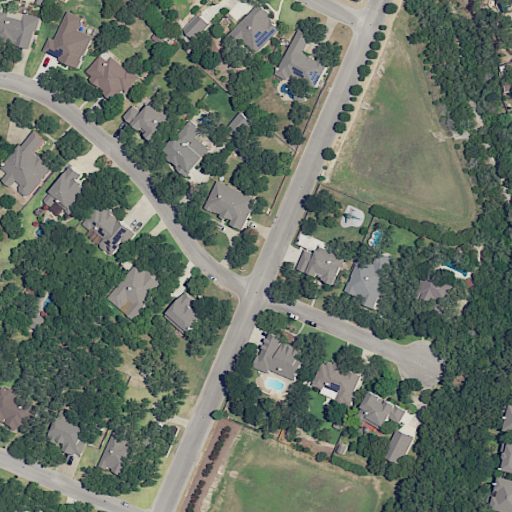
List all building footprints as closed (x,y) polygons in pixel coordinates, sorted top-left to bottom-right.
[(226,38),(237,49),(243,43),(255,55),(282,27),(258,4),(226,38)] [(0,39),(32,47),(39,17),(0,7),(0,39)] [(55,40),(49,37),(43,53),(80,67),(92,35),(79,30),(84,17),(66,11),(55,40)] [(183,29),(195,40),(209,24),(198,13),(183,29)] [(277,73),(316,90),(328,63),(303,52),(311,34),(297,28),(277,73)] [(83,74),(116,101),(137,76),(104,49),(83,74)] [(131,105),(122,119),(158,141),(172,118),(148,103),(142,111),(131,105)] [(226,127),(239,140),(254,124),(241,111),(226,127)] [(195,138),(201,130),(188,120),(162,155),(189,175),(209,148),(195,138)] [(46,140),(33,129),(0,166),(7,173),(1,180),(10,187),(13,183),(28,196),(53,167),(36,151),(46,140)] [(50,206),(55,200),(70,214),(91,190),(79,179),(82,175),(72,166),(42,199),(50,206)] [(244,230),(256,197),(216,181),(205,209),(232,219),(230,224),(244,230)] [(81,223),(89,231),(92,227),(105,239),(99,245),(111,256),(133,233),(102,202),(81,223)] [(346,257),(330,251),(329,254),(317,249),(316,253),(304,249),(297,269),(336,283),(346,257)] [(395,261),(373,253),(370,261),(358,256),(345,291),(365,299),(363,304),(377,310),(395,261)] [(162,281),(134,261),(106,299),(134,319),(162,281)] [(443,320),(458,280),(425,268),(415,295),(435,302),(430,316),(443,320)] [(193,304),(196,301),(185,291),(164,314),(187,336),(205,316),(193,304)] [(296,380),(306,349),(266,335),(255,368),(268,372),(269,370),(296,380)] [(361,372),(319,361),(312,392),(354,402),(361,372)] [(0,420),(26,432),(37,405),(14,396),(16,391),(2,386),(0,390),(0,420)] [(406,408),(368,392),(357,418),(383,429),(388,417),(400,422),(406,408)] [(85,428),(56,417),(49,437),(66,443),(63,450),(81,456),(86,442),(81,440),(85,428)] [(99,464),(125,474),(135,448),(128,445),(132,434),(114,426),(99,464)] [(413,437),(396,429),(383,457),(400,465),(413,437)] [(511,443),(506,442),(500,470),(511,472),(511,443)] [(511,511),(511,480),(496,477),(493,493),(491,492),(488,509),(502,511),(511,511)]
